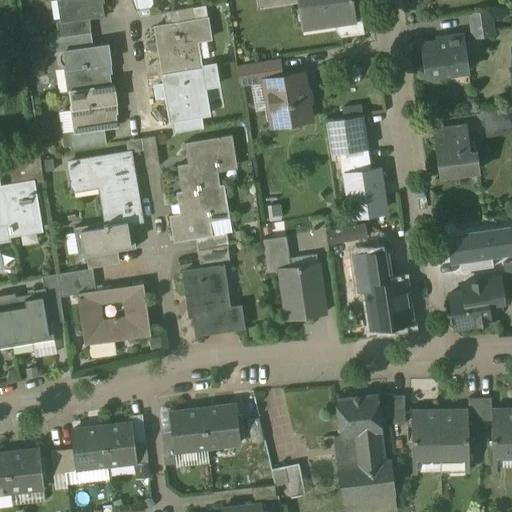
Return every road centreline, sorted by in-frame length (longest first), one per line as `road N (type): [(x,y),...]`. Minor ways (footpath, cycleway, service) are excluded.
road 1 (residential): [(435,356),(384,0)]
road 2 (residential): [(178,373),(435,356)]
road 3 (residential): [(0,415),(144,380)]
road 4 (residential): [(144,380),(160,501)]
